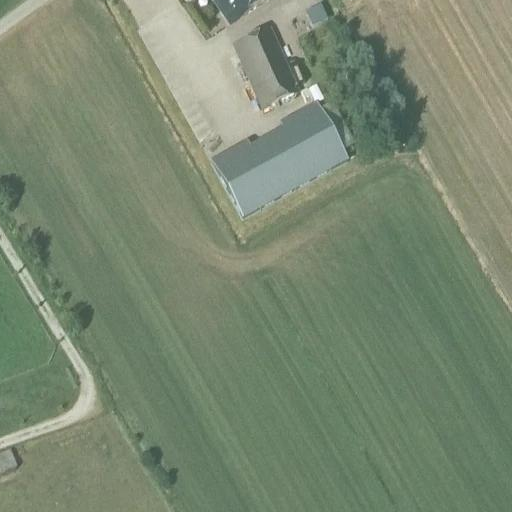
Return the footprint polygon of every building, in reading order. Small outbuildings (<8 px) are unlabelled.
[(269,0),(210,0),(229,28),(269,0)] [(320,7),(305,15),(312,29),(327,22),(320,7)] [(232,49),(261,112),(298,95),(272,32),(232,49)] [(246,144),(210,164),(242,222),(347,164),(315,106),(279,126),(282,133),(250,151),(246,144)] [(0,476),(17,471),(10,453),(0,456),(0,476)]
